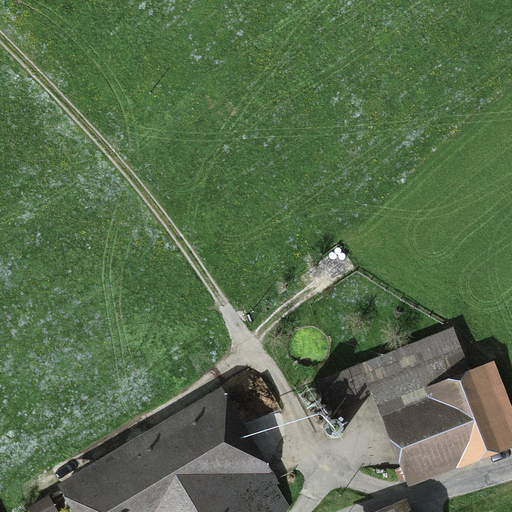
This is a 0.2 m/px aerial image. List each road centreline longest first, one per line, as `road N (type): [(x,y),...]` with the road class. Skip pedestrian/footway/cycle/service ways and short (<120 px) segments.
road 1 (track): [(0,33),(186,249),(279,383),(330,475)]
road 2 (unclassified): [(299,511),(330,475),(412,493),(511,471)]
